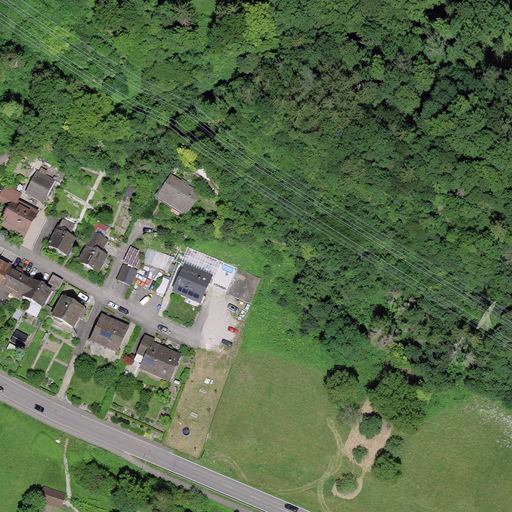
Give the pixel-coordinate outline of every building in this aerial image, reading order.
[(12,156),(0,150),(0,161),(7,165),(12,156)] [(218,169),(204,158),(195,169),(209,180),(218,169)] [(55,181),(35,170),(25,188),(44,199),(55,181)] [(200,194),(171,171),(155,192),(184,214),(200,194)] [(20,191),(4,182),(0,188),(0,198),(6,202),(0,211),(0,219),(24,233),(36,210),(16,199),(20,191)] [(67,233),(73,224),(63,217),(45,243),(63,255),(75,238),(67,233)] [(93,228),(105,234),(109,226),(93,218),(89,226),(93,228)] [(105,234),(93,228),(77,258),(97,269),(106,253),(98,248),(105,234)] [(180,262),(183,263),(210,277),(218,261),(188,246),(180,262)] [(140,255),(129,249),(125,258),(135,263),(140,255)] [(180,262),(170,257),(171,256),(155,249),(150,261),(178,275),(183,263),(180,262)] [(11,262),(0,256),(0,283),(1,281),(11,262)] [(149,264),(141,260),(138,266),(146,270),(149,264)] [(210,277),(208,282),(225,291),(235,269),(218,261),(210,277)] [(11,262),(1,281),(40,301),(51,280),(47,279),(35,272),(34,274),(11,262)] [(137,269),(124,262),(116,278),(129,284),(137,269)] [(210,277),(183,263),(178,275),(172,288),(199,301),(208,282),(210,277)] [(235,269),(225,291),(249,303),(260,281),(235,269)] [(62,278),(51,272),(47,279),(51,280),(59,285),(62,278)] [(168,281),(162,278),(157,289),(163,291),(168,281)] [(85,303),(66,290),(51,313),(70,326),(85,303)] [(129,325),(100,310),(87,335),(116,350),(129,325)] [(30,331),(16,323),(12,331),(26,339),(30,331)] [(155,337),(142,332),(133,354),(140,357),(138,363),(170,376),(180,353),(153,342),(155,337)] [(61,511),(67,497),(42,488),(36,504),(57,511),(61,511)]
